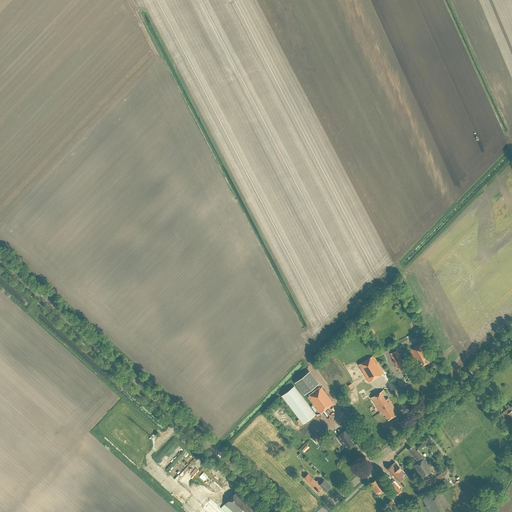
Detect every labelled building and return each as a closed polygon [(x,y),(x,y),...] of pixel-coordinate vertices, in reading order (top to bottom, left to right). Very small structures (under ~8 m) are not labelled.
[(431,361),(422,344),(421,343),(409,350),(419,368),(431,361)] [(403,358),(402,359),(397,349),(390,352),(399,370),(408,366),(403,358)] [(358,365),(369,382),(383,374),(372,357),(358,365)] [(294,382),(303,394),(319,383),(309,371),(294,382)] [(281,395),(302,423),(315,413),(294,385),(281,395)] [(308,397),(320,414),(334,404),(321,388),(308,397)] [(383,390),(371,398),(380,413),(382,412),(383,415),(385,414),(388,419),(396,415),(392,409),(395,408),(383,390)] [(356,441),(346,427),(336,435),(345,447),(346,446),(347,448),(353,443),(356,441)] [(316,442),(320,437),(316,433),(312,438),(316,442)] [(420,460),(413,465),(421,477),(432,470),(425,458),(417,449),(416,450),(412,445),(411,445),(410,445),(408,447),(408,448),(408,449),(412,453),(412,454),(417,460),(419,459),(420,460)] [(402,475),(405,472),(397,463),(394,466),(391,464),(387,468),(399,480),(403,476),(402,475)] [(204,480),(208,475),(204,471),(200,476),(204,480)] [(308,473),(304,477),(319,491),(322,488),(323,489),(324,488),(326,491),(331,486),(324,479),(322,482),(319,479),(317,481),(317,480),(316,481),(308,473)] [(376,479),(372,483),(373,485),(371,487),(376,493),(384,487),(378,478),(376,480),(376,479)] [(400,486),(395,480),(389,485),(397,494),(401,490),(399,487),(400,486)] [(422,498),(429,511),(451,511),(439,488),(422,498)] [(210,497),(197,511),(261,511),(237,489),(221,507),(210,497)] [(389,497),(393,505),(397,503),(392,495),(389,497)]
